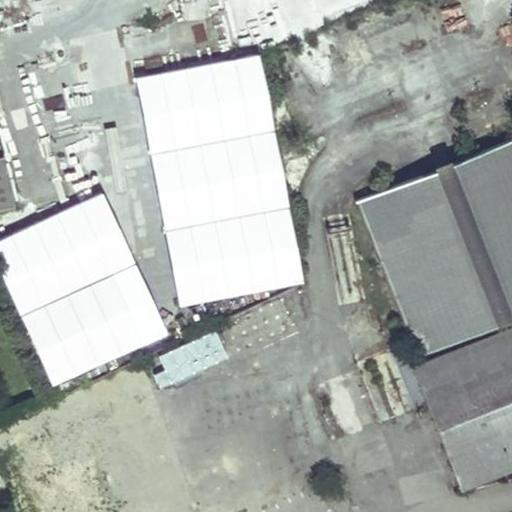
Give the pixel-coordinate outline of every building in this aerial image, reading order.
[(231,0),(237,40),(318,29),(313,0),(231,0)] [(259,58),(136,82),(179,305),(302,282),(259,58)] [(511,138),(354,200),(418,363),(511,325),(511,138)] [(0,210),(13,207),(1,156),(0,156),(0,210)] [(170,336),(104,192),(0,239),(0,272),(53,389),(170,336)] [(256,307),(268,336),(293,326),(281,297),(256,307)] [(511,325),(418,363),(412,365),(427,404),(460,487),(511,466),(511,325)] [(227,357),(216,332),(159,358),(165,371),(155,375),(161,388),(227,357)] [(379,423),(427,404),(412,365),(403,342),(354,362),(379,423)] [(319,383),(340,437),(377,422),(356,369),(319,383)] [(34,511),(191,511),(142,394),(9,450),(34,511)]
